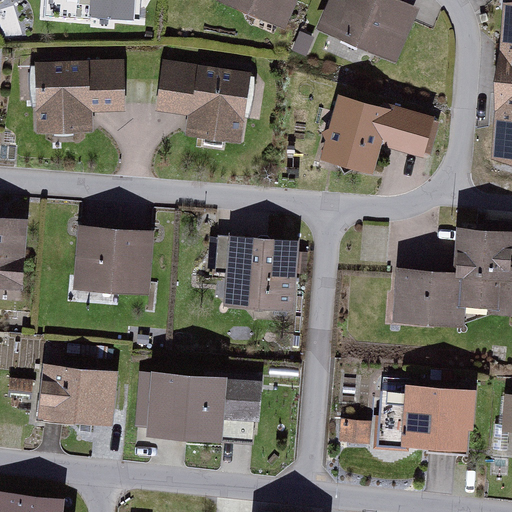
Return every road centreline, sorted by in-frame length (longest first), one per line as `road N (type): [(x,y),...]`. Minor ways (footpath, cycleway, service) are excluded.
road 1 (residential): [(0,178),(337,206)]
road 2 (residential): [(337,206),(410,210),(446,194),(472,98),(468,24),(450,0)]
road 3 (residential): [(307,490),(337,206)]
road 4 (residential): [(307,490),(106,473)]
road 5 (residential): [(451,511),(307,490)]
